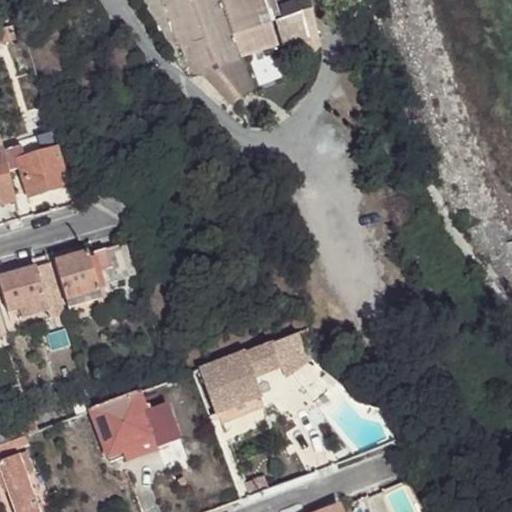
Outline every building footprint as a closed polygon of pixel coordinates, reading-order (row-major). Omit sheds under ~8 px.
[(158,0),(177,54),(182,52),(204,70),(233,61),(226,37),(234,35),(221,0),(158,0)] [(221,0),(234,35),(280,16),(274,0),(221,0)] [(273,20),(283,53),(310,45),(301,12),(273,20)] [(58,148),(54,135),(21,144),(22,147),(25,157),(58,148)] [(0,205),(15,201),(8,172),(3,153),(1,143),(0,143),(0,205)] [(25,157),(22,147),(3,153),(8,172),(20,169),(17,160),(25,157)] [(69,186),(58,148),(25,157),(17,160),(20,169),(28,198),(30,198),(53,191),(69,186)] [(119,248),(90,256),(100,288),(129,280),(119,248)] [(56,263),(68,302),(101,292),(100,288),(90,256),(90,253),(56,263)] [(61,308),(49,265),(36,269),(47,302),(50,312),(54,310),(61,308)] [(47,302),(36,269),(0,279),(0,284),(8,313),(20,310),(47,302)] [(101,292),(68,302),(70,312),(104,302),(101,292)] [(47,302),(20,310),(23,319),(48,312),(50,312),(47,302)] [(299,349),(303,348),(299,334),(271,344),(277,365),(278,365),(302,355),(299,349)] [(277,365),(271,344),(248,354),(256,374),(277,365)] [(310,362),(302,355),(278,365),(290,376),(310,362)] [(216,416),(218,416),(260,400),(262,399),(248,361),(202,379),(216,416)] [(370,430),(342,386),(321,399),(348,444),(370,430)] [(138,394),(92,411),(91,412),(108,458),(122,452),(152,441),(154,441),(146,414),(138,394)] [(92,411),(89,400),(78,404),(81,416),(91,412),(92,411)] [(260,400),(218,416),(221,425),(264,409),(260,400)] [(167,407),(146,414),(154,441),(152,441),(156,451),(180,443),(167,407)] [(37,432),(33,421),(14,428),(18,439),(25,436),(37,432)] [(18,439),(0,445),(0,457),(29,447),(25,436),(18,439)] [(152,441),(122,452),(126,462),(156,451),(152,441)] [(33,475),(25,454),(0,463),(0,487),(5,486),(14,511),(37,511),(26,478),(33,475)]
